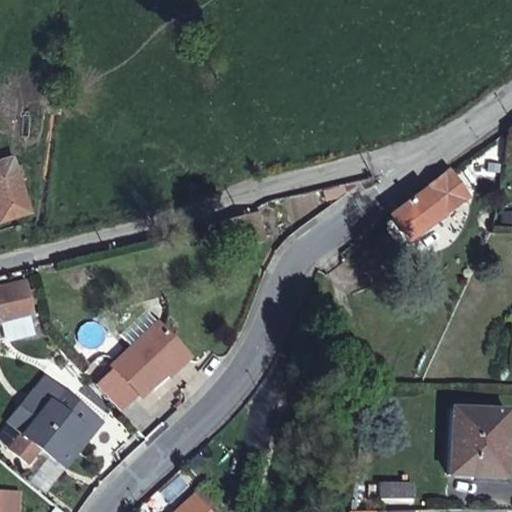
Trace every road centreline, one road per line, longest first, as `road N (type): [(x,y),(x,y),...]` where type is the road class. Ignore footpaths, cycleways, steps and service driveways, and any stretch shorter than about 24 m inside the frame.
road 1 (residential): [(106,511),(254,370),(304,261),(430,153)]
road 2 (residential): [(430,153),(0,265)]
